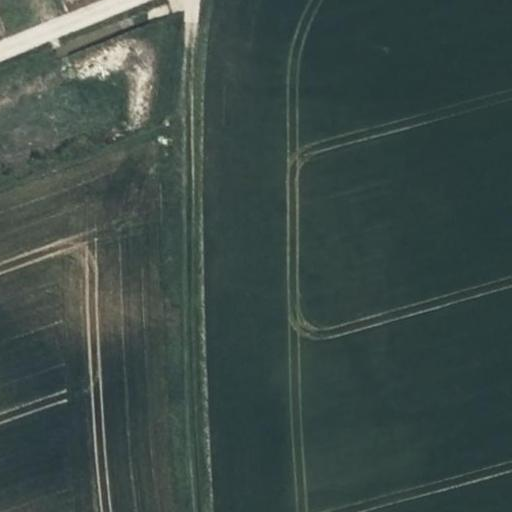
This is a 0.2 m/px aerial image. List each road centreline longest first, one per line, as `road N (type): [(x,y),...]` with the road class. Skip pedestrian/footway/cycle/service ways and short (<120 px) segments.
road 1 (track): [(201,511),(189,0)]
road 2 (track): [(0,50),(132,0)]
